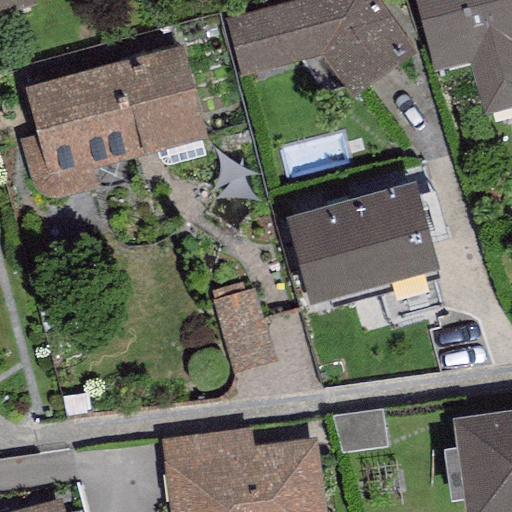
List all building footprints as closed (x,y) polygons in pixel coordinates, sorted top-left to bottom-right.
[(0,0),(0,17),(33,9),(30,0),(0,0)] [(313,0),(224,24),(239,78),(319,59),(352,98),(414,56),(375,0),(313,0)] [(511,0),(413,0),(434,77),(469,68),(482,119),(511,111),(511,0)] [(180,50),(23,91),(36,139),(46,177),(51,181),(62,180),(90,173),(204,144),(180,50)] [(95,193),(90,173),(62,180),(51,181),(46,177),(36,139),(21,142),(32,178),(35,188),(40,194),(47,199),(55,201),(62,201),(95,193)] [(416,194),(286,229),(309,314),(439,279),(416,194)] [(244,367),(287,355),(267,282),(223,294),(244,367)] [(511,511),(511,417),(452,425),(463,511),(511,511)] [(249,432),(161,443),(169,511),(324,511),(316,443),(252,451),(249,432)] [(63,511),(61,502),(23,511),(63,511)]
